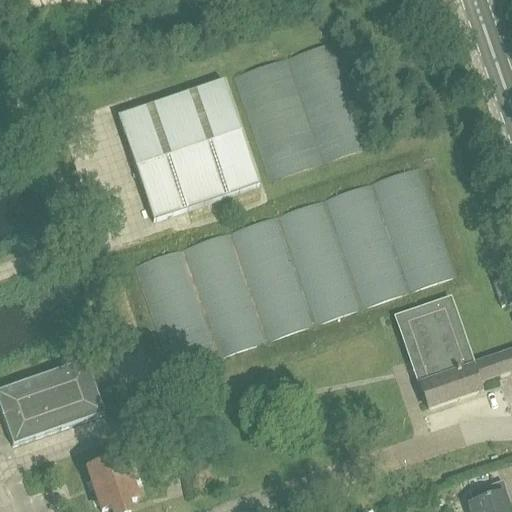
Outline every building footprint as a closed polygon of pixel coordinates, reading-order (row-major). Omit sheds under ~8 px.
[(342,43),(234,80),(269,182),(377,145),(342,43)] [(153,224),(259,188),(223,82),(117,118),(153,224)] [(172,376),(456,276),(419,170),(135,270),(172,376)] [(502,309),(511,305),(511,302),(504,281),(493,285),(502,309)] [(450,302),(396,321),(418,385),(419,385),(428,411),(481,392),(478,384),(511,372),(511,353),(472,367),(450,302)] [(104,416),(86,363),(0,393),(0,411),(13,448),(104,416)] [(127,511),(126,506),(136,503),(123,463),(88,474),(100,511),(108,511),(112,511),(127,511)] [(468,511),(509,511),(504,497),(507,496),(503,484),(469,496),(473,506),(467,508),(468,511)]
